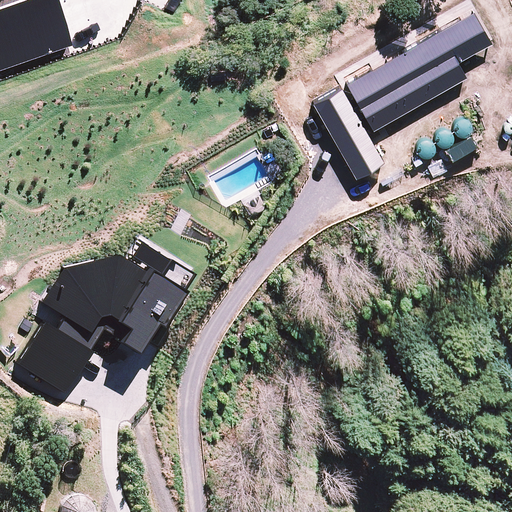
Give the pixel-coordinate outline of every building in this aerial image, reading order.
[(0,68),(71,44),(54,0),(8,0),(0,3),(0,68)] [(358,101),(353,104),(341,84),(313,100),(356,174),(384,159),(359,116),(365,112),(373,126),(466,73),(457,58),(492,38),(474,7),(347,80),(358,101)] [(466,117),(463,117),(459,118),(456,120),(454,123),(454,127),(455,130),(457,133),(460,135),(464,135),(467,134),(470,132),(472,129),(472,125),(471,122),(469,119),(466,117)] [(447,127),(444,127),(440,128),(437,130),(435,133),(435,136),(436,140),(438,143),(441,145),(445,145),(448,144),(451,142),(453,139),(454,135),(453,132),(451,129),(447,127)] [(429,138),(425,138),(422,139),(419,141),(417,144),(417,148),(417,151),(420,154),(423,156),(426,156),(430,156),(433,153),(435,150),(435,147),(434,143),(432,140),(429,138)] [(82,493),(75,492),(69,494),(63,498),(60,503),(59,510),(59,511),(93,511),(94,508),(92,502),(88,496),(82,493)]
